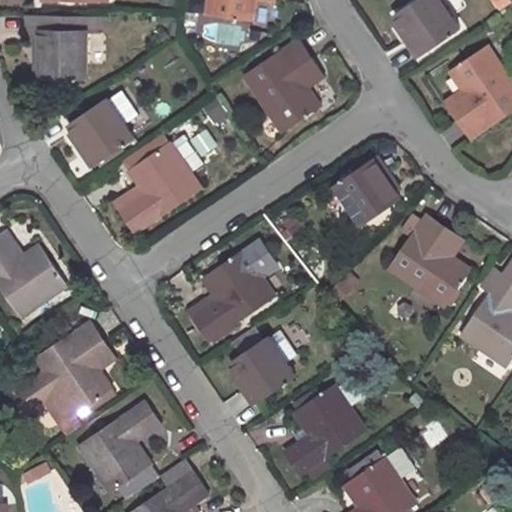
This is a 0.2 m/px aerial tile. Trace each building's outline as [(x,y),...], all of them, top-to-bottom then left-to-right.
[(208,0),(207,15),(252,20),(254,0),(208,0)] [(417,58),(460,29),(440,0),(417,0),(395,16),(399,23),(412,42),(408,45),(417,58)] [(35,78),(88,78),(88,32),(99,32),(98,19),(28,18),(28,39),(35,39),(41,39),(41,64),(35,63),(35,78)] [(412,42),(399,23),(395,25),(408,45),(412,42)] [(245,77),(282,132),(320,107),(308,89),(303,80),(318,69),(299,41),(245,77)] [(472,138),(511,109),(511,81),(488,46),(450,72),(462,91),(467,99),(452,109),(472,138)] [(308,89),(324,78),(318,69),(303,80),(308,89)] [(462,91),(447,101),(452,109),(467,99),(462,91)] [(92,168),(135,138),(108,100),(70,126),(74,133),(88,152),(83,155),(92,168)] [(88,152),(74,133),(70,136),(83,155),(88,152)] [(125,160),(127,164),(144,152),(149,159),(154,155),(150,148),(164,138),(162,135),(125,160)] [(145,193),(120,211),(137,234),(202,189),(192,174),(205,165),(188,141),(175,150),(171,144),(169,145),(164,138),(150,148),(154,155),(149,159),(144,152),(127,164),(132,171),(130,172),(140,186),(145,193)] [(361,224),(400,198),(396,192),(382,172),(387,168),(378,156),(335,187),(361,224)] [(401,188),(387,168),(382,172),(396,192),(401,188)] [(120,211),(145,193),(140,186),(115,203),(120,211)] [(390,269),(444,307),(470,269),(453,257),(444,251),(455,234),(426,215),(390,269)] [(25,255),(8,231),(0,236),(17,261),(25,255)] [(453,257),(463,241),(455,234),(444,251),(453,257)] [(0,284),(23,318),(67,286),(40,245),(25,255),(17,261),(0,236),(0,284)] [(274,268),(257,243),(245,251),(262,276),(274,268)] [(210,340),(275,296),(262,276),(245,251),(204,279),(214,293),(219,301),(194,318),(210,340)] [(461,336),(506,367),(511,358),(511,262),(503,275),(493,269),(480,289),(490,295),(461,336)] [(214,293),(189,310),(194,318),(219,301),(214,293)] [(73,414),(102,394),(106,400),(115,394),(99,370),(94,362),(110,351),(90,323),(37,360),(44,371),(29,382),(32,386),(16,396),(27,413),(45,402),(64,429),(77,420),(73,414)] [(297,357),(279,333),(271,338),(288,363),(297,357)] [(270,337),(230,364),(235,370),(249,390),(245,394),(253,406),(296,376),(288,363),(271,338),(270,337)] [(99,370),(115,359),(110,351),(94,362),(99,370)] [(230,374),(245,394),(249,390),(235,370),(230,374)] [(339,389),(352,408),(367,398),(354,378),(339,389)] [(302,475),(367,431),(352,408),(339,389),(336,386),(317,400),(299,412),(296,414),(305,427),(311,436),(299,443),(287,452),(302,475)] [(313,393),(295,405),(299,412),(317,400),(313,393)] [(77,420),(106,400),(102,394),(73,414),(77,420)] [(111,492),(152,464),(137,442),(161,426),(145,403),(80,447),(111,492)] [(305,427),(294,435),(299,443),(311,436),(305,427)] [(402,445),(391,452),(405,474),(416,466),(402,445)] [(403,511),(417,503),(386,458),(345,486),(360,508),(353,511),(403,511)] [(169,488),(134,511),(184,511),(185,511),(195,505),(209,495),(185,460),(161,476),(169,488)]
